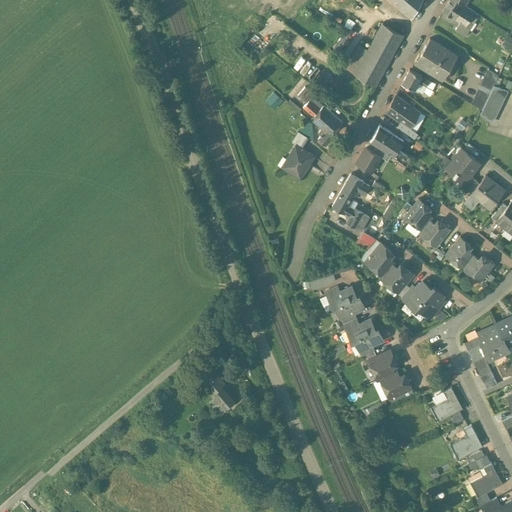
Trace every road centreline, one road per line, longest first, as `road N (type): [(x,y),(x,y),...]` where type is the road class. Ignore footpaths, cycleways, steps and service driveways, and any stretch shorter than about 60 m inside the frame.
road 1 (unclassified): [(4,511),(217,316),(247,300)]
road 2 (unclassified): [(247,300),(134,0)]
road 3 (residential): [(431,0),(306,219),(290,272)]
road 4 (residential): [(335,511),(247,300)]
road 5 (residential): [(511,273),(452,324),(511,453)]
